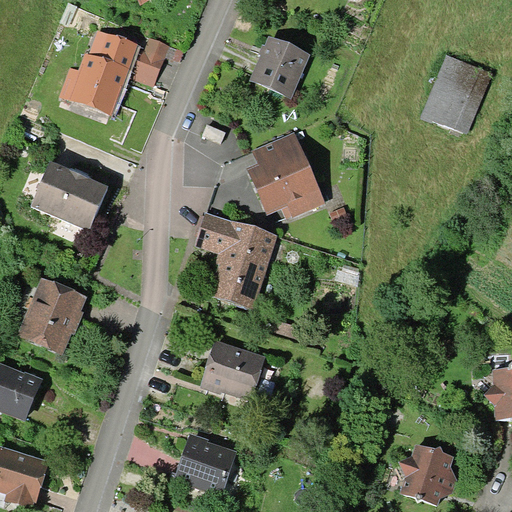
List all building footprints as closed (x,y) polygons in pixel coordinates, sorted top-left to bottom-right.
[(86,63),(69,98),(101,113),(110,93),(118,79),(130,54),(105,41),(93,66),(86,63)] [(303,58),(267,43),(259,60),(251,80),(288,95),(303,58)] [(140,59),(130,54),(118,79),(147,93),(166,55),(147,46),(140,59)] [(67,102),(69,98),(86,63),(71,56),(52,94),(67,102)] [(487,74),(455,61),(430,119),(462,132),(487,74)] [(209,144),(214,132),(203,127),(198,139),(209,144)] [(258,169),(296,152),(289,136),(251,153),(258,169)] [(258,169),(247,174),(255,192),(265,215),(286,206),(315,193),(296,152),(258,169)] [(85,236),(103,196),(74,184),(45,171),(27,210),(85,236)] [(315,193),(286,206),(291,217),(320,204),(315,193)] [(274,238),(206,215),(195,247),(214,254),(233,260),(221,294),(252,305),(274,238)] [(74,313),(79,302),(41,287),(21,338),(58,353),(74,313)] [(251,400),(262,362),(213,347),(209,363),(202,385),(251,400)] [(38,387),(0,371),(0,412),(23,422),(31,403),(38,387)] [(511,380),(507,377),(502,384),(488,385),(489,398),(480,410),(490,418),(491,431),(511,429),(511,380)] [(220,496),(233,457),(189,443),(183,462),(176,482),(220,496)] [(451,475),(452,465),(441,462),(439,455),(431,459),(412,452),(408,463),(396,470),(402,482),(396,500),(410,505),(413,510),(417,507),(432,511),(438,497),(448,500),(451,492),(453,485),(451,475)] [(37,465),(0,453),(0,492),(9,496),(7,503),(29,510),(32,502),(34,504),(43,476),(39,475),(36,469),(37,465)] [(45,467),(37,465),(36,469),(39,475),(43,476),(44,472),(45,467)]
